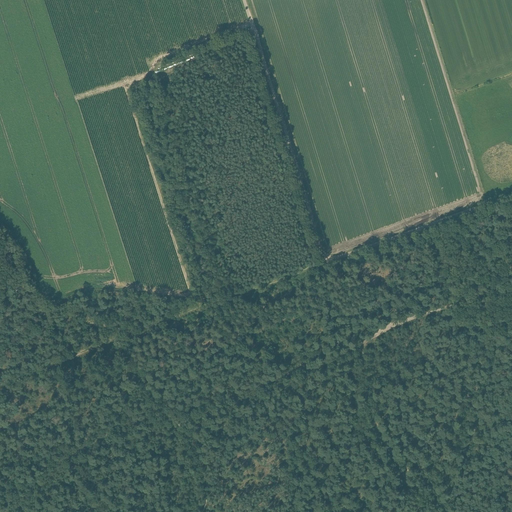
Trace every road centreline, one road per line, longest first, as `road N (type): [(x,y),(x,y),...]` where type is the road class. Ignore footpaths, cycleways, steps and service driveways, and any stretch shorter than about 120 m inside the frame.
road 1 (track): [(245,0),(324,259)]
road 2 (track): [(324,259),(113,340)]
